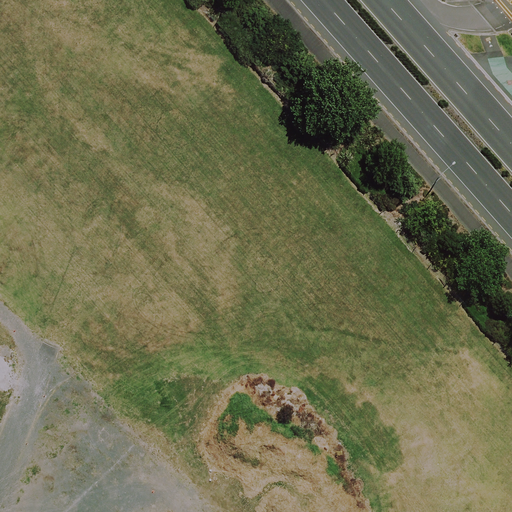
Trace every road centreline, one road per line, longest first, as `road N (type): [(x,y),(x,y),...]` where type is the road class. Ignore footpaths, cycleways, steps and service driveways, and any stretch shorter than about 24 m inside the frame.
road 1 (secondary): [(511,219),(312,0)]
road 2 (secondary): [(384,0),(511,141)]
